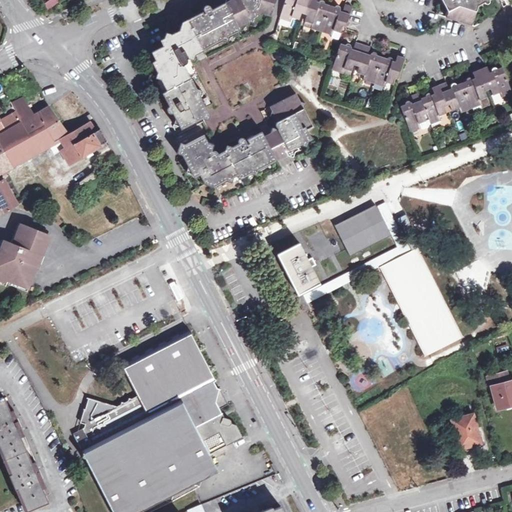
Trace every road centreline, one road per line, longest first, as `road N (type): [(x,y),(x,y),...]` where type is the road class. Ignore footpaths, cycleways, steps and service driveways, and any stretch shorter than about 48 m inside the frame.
road 1 (residential): [(46,41),(109,109),(321,511)]
road 2 (residential): [(364,0),(378,29),(428,48),(469,39),(511,14)]
road 3 (residential): [(365,511),(511,471)]
